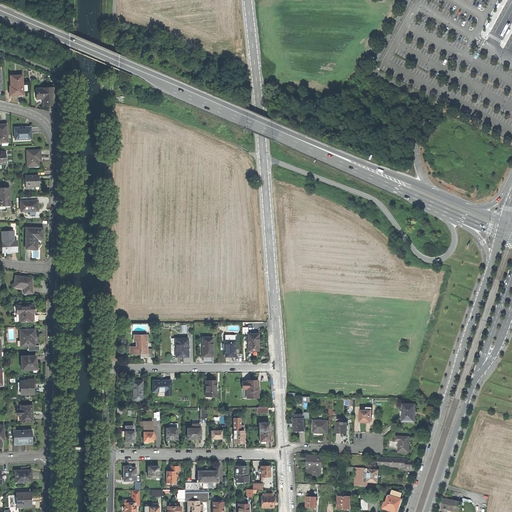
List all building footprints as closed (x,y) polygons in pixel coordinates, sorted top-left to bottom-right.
[(18,95),(24,95),(23,91),(23,85),(23,76),(11,76),(11,86),(10,86),(10,92),(12,92),(12,95),(18,95)] [(47,105),(54,104),(53,88),(36,89),(37,98),(43,98),(43,105),(47,105)] [(25,127),(13,127),(13,137),(18,137),(18,139),(30,138),(29,127),(25,127)] [(26,166),(37,165),(37,157),(39,157),(39,153),(38,149),(25,150),(26,166)] [(36,175),(23,176),(24,188),(29,188),(29,185),(37,185),(37,180),(36,175)] [(0,204),(8,204),(7,188),(0,188),(0,204)] [(28,210),(36,209),(36,205),(36,199),(19,200),(19,211),(28,211),(28,210)] [(25,227),(24,247),(30,248),(36,248),(36,237),(41,238),(42,227),(25,227)] [(0,232),(1,251),(8,251),(15,251),(15,240),(12,240),(12,231),(0,232)] [(22,293),(31,293),(30,277),(22,276),(13,274),(11,286),(22,288),(22,293)] [(18,321),(31,320),(31,311),(32,311),(32,308),(32,304),(15,305),(16,312),(18,312),(18,321)] [(27,345),(33,345),(33,337),(33,333),(33,329),(19,329),(19,345),(27,345)] [(140,354),(143,354),(147,353),(147,350),(147,334),(138,335),(138,341),(136,341),(136,346),(129,347),(129,354),(139,354),(140,354)] [(248,334),(248,351),(258,351),(258,350),(258,339),(257,339),(257,334),(248,334)] [(208,357),(213,357),(213,337),(202,337),(202,343),(202,347),(203,347),(203,357),(208,357)] [(180,357),(188,357),(188,339),(175,339),(175,351),(177,351),(177,357),(180,357)] [(235,356),(235,340),(225,340),(225,351),(226,351),(226,357),(229,356),(235,356)] [(22,369),(37,369),(36,363),(36,355),(22,356),(22,369)] [(20,381),(20,382),(21,389),(21,394),(34,393),(33,388),(35,388),(34,385),(34,379),(28,380),(20,381)] [(153,380),(153,391),(166,391),(166,395),(171,395),(171,380),(162,380),(153,380)] [(205,396),(216,396),(216,388),(216,384),(216,380),(210,380),(205,380),(205,396)] [(242,382),(242,398),(258,398),(258,380),(251,380),(247,380),(247,381),(242,382)] [(132,400),(143,400),(143,381),(135,381),(130,381),(130,387),(132,387),(132,400)] [(32,405),(20,406),(20,409),(19,409),(17,409),(17,415),(19,415),(19,420),(26,420),(27,422),(33,421),(32,415),(32,405)] [(402,421),(414,422),(415,415),(415,405),(403,405),(403,410),(402,410),(402,417),(403,417),(402,421)] [(365,422),(371,423),(371,408),(366,408),(366,411),(360,411),(359,422),(365,422)] [(301,415),(295,415),(295,419),(293,419),(293,424),(292,424),(293,427),(294,432),(299,432),(304,432),(304,419),(301,419),(301,415)] [(347,423),(342,423),(342,420),(336,419),(336,433),(341,433),(346,434),(347,423)] [(143,432),(153,432),(153,421),(140,421),(140,426),(143,426),(143,432)] [(323,433),(327,433),(327,421),(313,421),(312,433),(313,433),(313,435),(318,436),(322,436),(323,433)] [(270,441),(269,435),(269,433),(269,422),(259,423),(260,442),(263,442),(265,442),(265,441),(270,441)] [(170,428),(166,428),(166,439),(172,439),(177,439),(177,428),(170,428)] [(200,439),(200,428),(192,428),(187,428),(187,439),(194,439),(200,439)] [(32,437),(32,430),(13,431),(13,444),(32,443),(32,437)] [(134,441),(134,431),(125,430),(125,431),(125,436),(125,441),(129,441),(129,443),(130,443),(132,443),(132,441),(134,441)] [(221,430),(211,430),(211,438),(218,438),(221,438),(221,434),(221,432),(221,430)] [(238,430),(234,430),(233,430),(233,441),(233,443),(240,443),(244,443),(244,438),(244,435),(244,430),(238,430)] [(153,434),(153,432),(143,432),(143,441),(144,441),(148,441),(149,441),(153,441),(153,439),(153,434)] [(398,452),(408,453),(408,443),(409,437),(396,437),(395,441),(399,441),(398,452)] [(309,475),(320,475),(321,469),(322,469),(322,457),(308,456),(307,462),(307,467),(309,468),(309,475)] [(378,466),(405,467),(405,470),(413,471),(413,464),(414,459),(379,458),(379,461),(377,461),(377,463),(379,463),(378,466)] [(130,480),(133,480),(136,480),(136,467),(129,467),(129,466),(127,466),(123,466),(123,472),(125,472),(125,479),(130,479),(130,480)] [(156,477),(159,477),(159,471),(159,466),(155,466),(153,466),(148,466),(148,477),(156,477)] [(242,466),(235,466),(235,481),(241,481),(241,482),(248,482),(248,476),(247,476),(247,466),(242,466)] [(270,470),(270,467),(270,466),(263,466),(260,466),(261,477),(265,477),(270,477),(270,470)] [(15,471),(15,482),(31,481),(31,476),(31,470),(26,470),(26,467),(21,467),(21,471),(15,471)] [(368,469),(349,468),(348,471),(355,471),(354,487),(368,487),(368,482),(377,483),(378,477),(378,471),(368,470),(368,469)] [(166,482),(170,482),(175,482),(175,479),(175,475),(175,471),(170,471),(166,471),(166,482)] [(199,482),(207,482),(207,471),(200,471),(198,471),(198,480),(196,480),(196,482),(199,482)] [(213,482),(213,483),(215,483),(218,483),(218,480),(217,480),(217,471),(213,471),(207,471),(207,482),(213,482)] [(133,482),(133,480),(130,480),(130,479),(125,479),(125,472),(123,472),(123,482),(133,482)] [(136,502),(136,504),(140,504),(140,490),(136,490),(131,490),(131,494),(132,494),(132,500),(133,500),(133,502),(136,502)] [(187,500),(198,500),(201,500),(206,500),(207,500),(207,490),(198,490),(185,490),(185,500),(187,500)] [(383,509),(392,511),(397,511),(399,505),(401,499),(400,499),(401,494),(392,491),(391,496),(390,496),(389,496),(386,503),(385,503),(383,509)] [(17,507),(29,506),(29,502),(30,502),(30,498),(30,492),(16,493),(17,507)] [(261,507),(273,507),(273,503),(273,496),(272,496),(272,494),(262,493),(262,496),(261,496),(261,507)] [(312,508),(316,508),(316,498),(311,497),(311,495),(307,494),(307,497),(306,497),(306,508),(312,508)] [(346,497),(339,497),(338,497),(337,509),(345,509),(350,509),(350,497),(346,497)] [(198,511),(198,504),(198,500),(187,500),(187,511),(198,511)] [(446,510),(455,511),(459,511),(462,504),(461,503),(462,501),(459,500),(458,503),(444,500),(443,504),(442,509),(444,510),(446,511),(446,510)] [(133,502),(128,502),(124,502),(125,506),(124,506),(124,509),(125,509),(124,511),(135,511),(136,504),(136,502),(133,502)] [(222,511),(223,511),(223,502),(213,502),(212,511),(222,511)]
